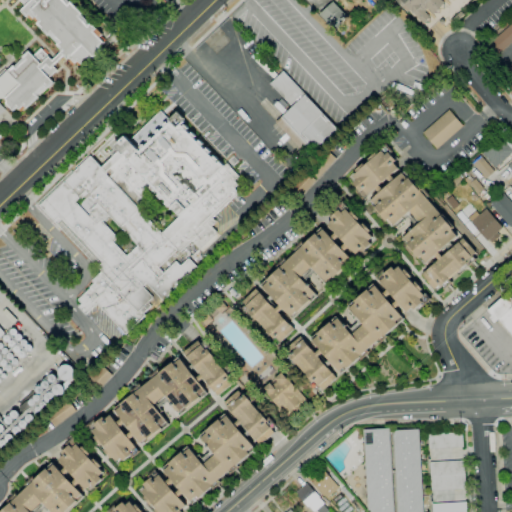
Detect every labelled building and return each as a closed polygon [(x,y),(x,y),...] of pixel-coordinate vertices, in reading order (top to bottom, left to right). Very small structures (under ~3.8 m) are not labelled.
[(62,52),(63,50),(58,45),(60,42),(52,33),(49,35),(38,23),(40,21),(36,16),(34,18),(30,14),(27,17),(21,10),(26,6),(20,0),(65,0),(69,4),(72,2),(83,14),(80,16),(89,25),(92,23),(97,29),(94,31),(104,42),(100,46),(103,49),(94,57),(93,56),(83,65),(78,61),(75,63),(70,57),(68,59),(64,55),(62,52)] [(428,32),(408,11),(408,12),(396,0),(474,0),(462,12),(464,14),(451,27),(449,24),(446,27),(439,20),(428,32)] [(332,28),(319,14),(334,1),(346,14),(332,28)] [(511,42),(496,56),(487,46),(511,23),(511,42)] [(64,55),(53,66),(57,70),(49,77),(54,82),(48,88),(47,87),(38,96),(39,97),(27,108),(26,108),(22,112),(17,107),(13,111),(6,103),(8,101),(6,98),(21,84),(20,83),(4,98),(0,98),(0,103),(6,110),(0,116),(0,74),(5,69),(8,71),(14,65),(16,68),(25,60),(23,57),(29,51),(33,56),(42,48),(53,60),(62,52),(64,55)] [(311,160),(276,123),(293,107),(270,83),(283,71),(341,132),(311,160)] [(437,149),(423,133),(449,110),(463,126),(437,149)] [(126,334),(97,304),(86,314),(78,307),(81,304),(78,300),(90,288),(89,287),(94,283),(92,281),(102,271),(98,267),(102,263),(101,262),(96,266),(95,264),(93,266),(87,260),(88,259),(61,230),(60,231),(35,205),(72,170),(73,172),(90,156),(101,167),(120,150),(115,146),(126,136),(130,140),(161,111),(169,120),(178,111),(186,120),(181,124),(183,126),(185,125),(189,128),(187,130),(191,134),(193,133),(196,136),(194,138),(198,142),(200,140),(204,144),(202,146),(206,150),(208,148),(211,152),(209,154),(213,158),(215,156),(219,160),(217,161),(218,163),(220,162),(224,166),(227,163),(239,176),(234,180),(238,184),(234,188),(239,193),(213,217),(216,221),(212,226),(218,232),(200,249),(192,240),(180,252),(177,249),(158,267),(164,273),(177,261),(181,266),(189,258),(198,268),(163,301),(146,283),(143,287),(153,298),(148,303),(151,306),(144,314),(145,315),(126,334)] [(497,170),(482,152),(503,134),(511,144),(511,153),(507,158),(508,160),(497,170)] [(436,290),(423,275),(439,260),(435,255),(425,264),(402,239),(411,232),(409,230),(412,228),(413,230),(417,226),(409,218),(405,221),(403,218),(392,228),(370,203),(380,194),(375,189),(364,199),(358,192),(360,190),(354,183),(357,181),(353,177),(357,173),(356,171),(363,164),(365,166),(370,161),(368,159),(376,153),(378,155),(381,151),(380,150),(385,145),(398,159),(394,162),(398,168),(391,175),(395,180),(405,171),(421,190),(423,188),(430,196),(427,198),(442,215),(443,214),(455,227),(452,230),(457,235),(450,242),(455,247),(460,242),(460,243),(465,238),(477,252),(474,256),(476,259),(469,265),(467,263),(449,278),(452,282),(444,289),(441,285),(436,290)] [(318,178),(308,169),(326,149),(336,159),(318,178)] [(486,179),(472,163),(480,155),(495,171),(486,179)] [(298,200),(287,190),(305,171),(316,181),(298,200)] [(478,195),(469,184),(475,179),(484,189),(478,195)] [(511,226),(511,227),(489,203),(493,200),(495,202),(504,194),(511,202),(511,226)] [(281,341),(277,337),(275,339),(274,338),(272,341),(265,334),(267,331),(267,330),(268,330),(258,320),(258,321),(252,315),(250,316),(243,309),(247,305),(243,301),(257,288),(267,300),(271,296),(263,287),(269,281),(268,280),(317,233),(318,235),(324,229),(331,237),(336,233),(329,225),(333,221),(331,218),(338,211),(337,209),(344,202),(349,208),(347,210),(350,213),(352,211),(360,219),(358,221),(362,225),(364,223),(371,231),(369,233),(373,237),(369,241),(372,243),(365,250),(367,252),(360,258),(350,247),(347,249),(345,252),(354,261),(348,267),(347,266),(334,278),(335,279),(329,285),(316,271),(305,282),(308,285),(309,284),(310,286),(318,295),(312,301),(309,298),(297,311),(299,313),(294,318),(292,316),(291,317),(284,309),(282,311),(280,313),(283,316),(282,316),(294,329),(281,341)] [(492,243),(489,239),(487,241),(471,222),(472,221),(469,218),(477,211),(480,215),(487,209),(503,228),(497,232),(500,236),(492,243)] [(476,240),(484,249),(489,245),(481,236),(476,240)] [(323,390),(320,386),(316,389),(310,382),(311,380),(305,373),(306,372),(297,362),(293,365),(287,357),(289,355),(292,352),(288,347),(301,335),(304,339),(303,339),(312,349),(316,353),(318,351),(320,349),(313,341),(319,336),(318,334),(331,322),(333,324),(339,318),(342,322),(341,323),(345,328),(349,325),(352,328),(359,322),(356,319),(358,317),(351,308),(357,303),(355,301),(369,289),(370,291),(376,286),(384,295),(386,293),(388,291),(381,283),(382,282),(378,278),(383,273),(385,275),(393,267),(396,271),(400,268),(404,272),(406,270),(413,278),(410,280),(415,285),(417,283),(423,290),(421,292),(424,296),(427,294),(432,299),(424,306),(422,304),(414,310),(413,308),(408,313),(407,312),(403,316),(404,318),(398,324),(397,323),(384,334),(387,337),(362,359),(359,356),(347,367),(348,368),(337,378),(336,377),(330,382),(331,383),(323,390)] [(511,334),(499,319),(497,322),(496,321),(494,323),(490,318),(492,316),(487,310),(507,293),(511,298),(511,334)] [(207,326),(200,319),(222,301),(228,308),(207,326)] [(117,461),(114,457),(112,458),(105,450),(107,449),(103,443),(101,445),(95,438),(97,436),(94,432),(93,433),(88,428),(93,423),(95,425),(104,417),(106,420),(111,415),(117,423),(122,419),(116,412),(122,406),(121,405),(134,394),(132,391),(141,384),(142,385),(150,378),(149,377),(156,371),(159,374),(174,362),(175,364),(181,359),(189,368),(193,364),(184,353),(199,341),(201,344),(206,341),(212,349),(210,351),(215,357),(214,357),(223,369),(224,368),(224,369),(227,367),(233,374),(229,378),(234,384),(219,396),(205,378),(202,380),(200,382),(209,393),(202,398),(201,396),(186,408),(188,410),(183,414),(181,411),(180,412),(171,400),(165,405),(161,408),(164,411),(161,413),(169,422),(168,422),(170,424),(164,430),(162,427),(148,438),(150,440),(144,445),(142,442),(141,443),(136,436),(133,438),(131,440),(140,451),(133,457),(131,454),(124,461),(121,458),(117,461)] [(94,395),(84,385),(92,378),(90,377),(95,371),(97,372),(103,366),(112,375),(94,395)] [(290,420),(268,395),(269,395),(264,389),(270,383),(273,386),(278,381),(275,379),(282,373),(287,379),(287,378),(297,389),(297,388),(310,403),(290,420)] [(156,511),(155,510),(157,508),(153,504),(151,505),(144,498),(147,496),(143,491),(147,488),(143,484),(152,477),(151,476),(157,471),(167,482),(169,480),(171,478),(165,471),(171,466),(170,464),(184,452),(185,453),(190,449),(198,457),(200,455),(204,459),(207,455),(211,452),(208,448),(210,446),(202,438),(209,433),(207,431),(220,420),(222,421),(228,416),(235,424),(238,422),(240,420),(225,403),(240,391),(245,396),(249,392),(255,400),(253,402),(269,419),(270,418),(276,426),(272,429),(275,433),(268,440),(266,438),(260,443),(251,433),(246,437),(257,448),(250,454),(249,453),(237,464),(239,466),(231,473),(229,471),(219,480),(221,482),(213,489),(211,486),(199,497),(200,498),(194,503),(185,493),(180,497),(188,506),(183,511),(156,511)] [(55,427),(47,416),(59,407),(58,406),(63,402),(64,403),(68,400),(76,411),(55,427)] [(371,511),(371,510),(368,510),(364,430),(389,428),(393,511),(371,511)] [(398,511),(394,431),(419,429),(423,511),(398,511)] [(429,449),(428,434),(462,432),(463,447),(429,449)] [(2,511),(48,469),(50,471),(56,465),(62,472),(66,467),(59,460),(64,456),(62,453),(70,446),(69,444),(75,438),(80,443),(78,445),(82,449),(84,447),(90,454),(88,456),(93,461),(95,459),(102,467),(100,468),(104,473),(100,476),(103,479),(96,485),(98,487),(92,493),(88,489),(87,490),(81,484),(79,486),(76,488),(85,497),(78,503),(77,502),(66,511),(52,511),(47,507),(43,511),(41,511),(116,511),(115,511),(124,502),(127,505),(131,502),(135,506),(137,505),(144,511),(2,511)] [(432,491),(430,462),(464,460),(466,489),(432,491)] [(328,497),(325,494),(323,496),(312,483),(314,481),(312,480),(322,471),(324,472),(339,487),(328,497)] [(315,511),(313,511),(309,506),(308,507),(298,496),(299,495),(296,492),(307,483),(318,495),(318,496),(325,503),(315,511)] [(432,511),(432,504),(466,502),(466,511),(432,511)]
